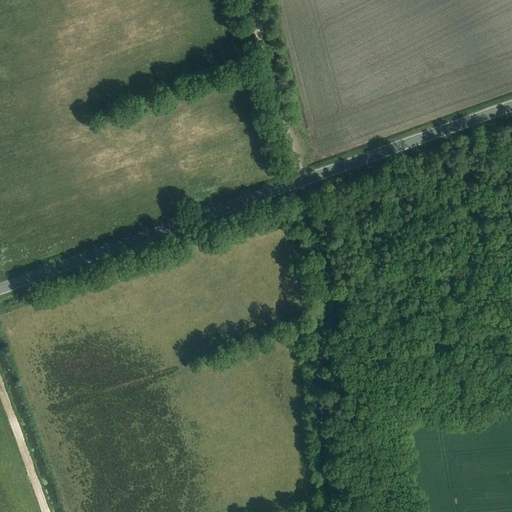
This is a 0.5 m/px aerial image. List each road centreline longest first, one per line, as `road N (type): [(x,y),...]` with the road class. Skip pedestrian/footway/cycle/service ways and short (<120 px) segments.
road 1 (tertiary): [(511,106),(0,288)]
road 2 (track): [(251,0),(323,258),(330,296),(319,358)]
road 3 (track): [(319,358),(333,511)]
